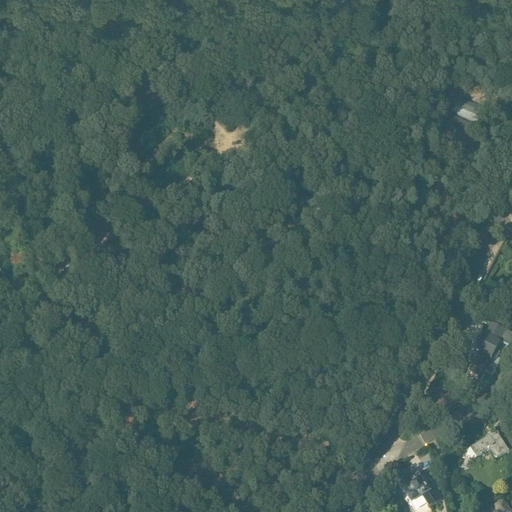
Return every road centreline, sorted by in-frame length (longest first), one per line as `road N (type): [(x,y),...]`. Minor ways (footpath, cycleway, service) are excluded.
road 1 (tertiary): [(383,442),(511,193)]
road 2 (residential): [(383,442),(418,443),(511,386)]
